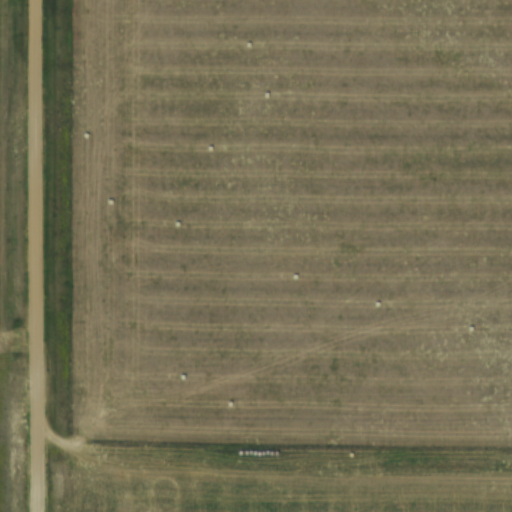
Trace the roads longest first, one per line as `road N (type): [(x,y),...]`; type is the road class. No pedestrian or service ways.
road 1 (residential): [(42,511),(41,0)]
road 2 (track): [(42,432),(79,450),(511,459)]
